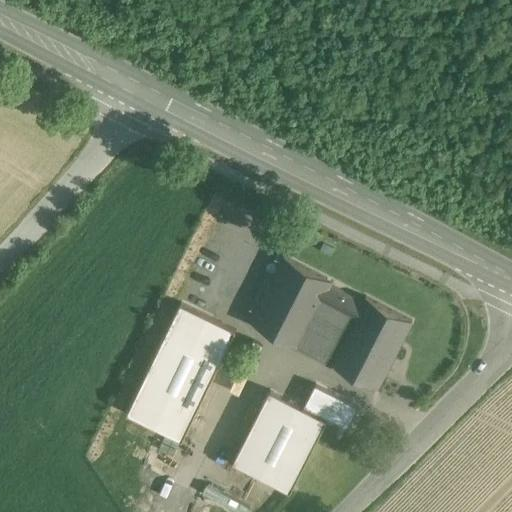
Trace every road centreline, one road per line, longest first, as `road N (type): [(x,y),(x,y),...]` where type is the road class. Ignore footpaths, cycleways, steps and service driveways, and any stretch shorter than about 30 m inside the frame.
road 1 (secondary): [(511,279),(0,21)]
road 2 (tertiary): [(511,342),(349,511)]
